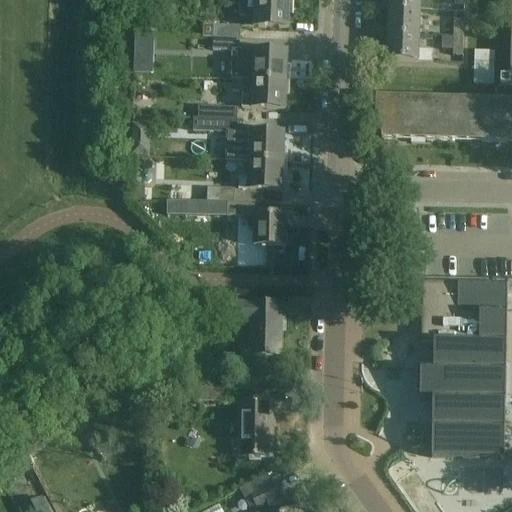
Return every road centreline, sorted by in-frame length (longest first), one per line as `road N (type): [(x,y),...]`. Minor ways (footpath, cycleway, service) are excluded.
road 1 (residential): [(385,511),(335,434),(337,187)]
road 2 (residential): [(337,187),(342,0)]
road 3 (residential): [(337,187),(511,191)]
